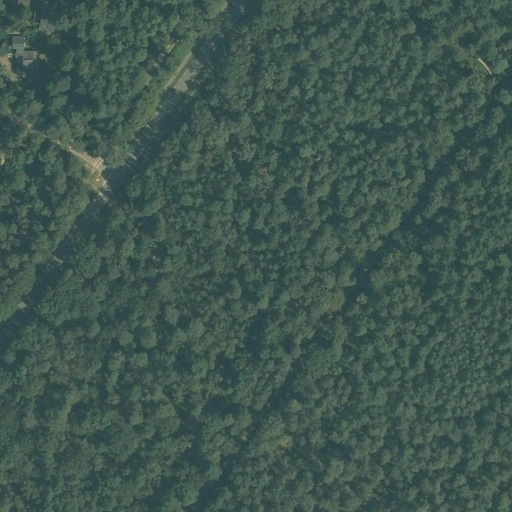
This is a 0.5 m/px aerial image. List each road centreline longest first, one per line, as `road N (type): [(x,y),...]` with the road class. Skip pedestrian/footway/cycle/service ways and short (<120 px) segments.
road 1 (track): [(189,511),(464,133)]
road 2 (secondary): [(117,175),(243,0)]
road 3 (secondary): [(0,340),(117,175)]
road 4 (unclassified): [(0,104),(117,175)]
